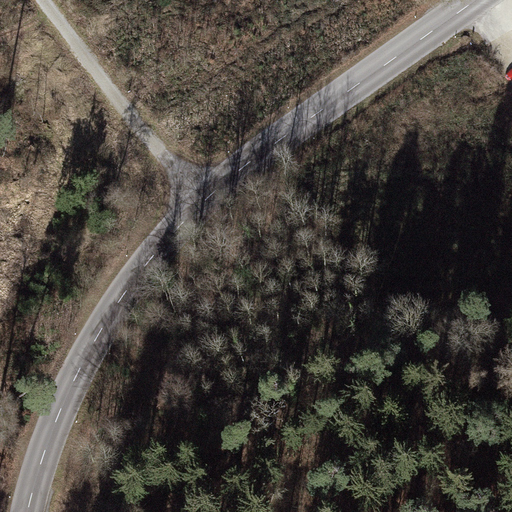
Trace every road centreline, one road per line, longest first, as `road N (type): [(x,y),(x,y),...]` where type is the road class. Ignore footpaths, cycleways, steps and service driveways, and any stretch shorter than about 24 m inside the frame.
road 1 (tertiary): [(454,0),(200,187),(79,363),(39,511)]
road 2 (track): [(200,187),(29,0)]
